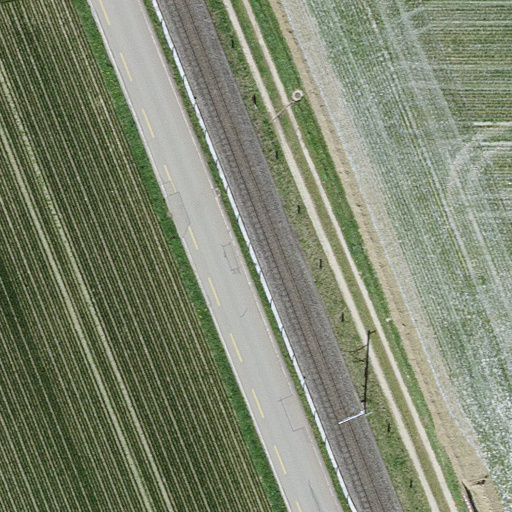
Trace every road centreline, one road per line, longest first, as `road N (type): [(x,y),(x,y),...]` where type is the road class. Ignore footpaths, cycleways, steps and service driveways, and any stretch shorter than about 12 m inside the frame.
road 1 (unclassified): [(306,511),(104,0)]
road 2 (track): [(437,511),(235,0)]
